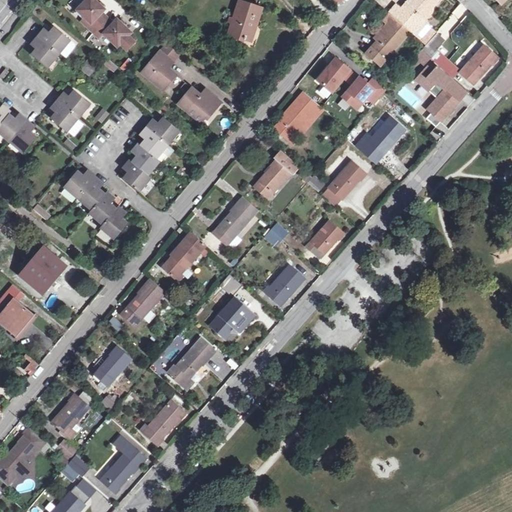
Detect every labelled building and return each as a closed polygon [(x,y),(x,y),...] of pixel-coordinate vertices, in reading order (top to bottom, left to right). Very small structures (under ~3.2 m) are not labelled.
[(88,27),(94,33),(106,19),(100,14),(105,9),(102,7),(99,4),(94,0),(86,0),(77,10),(85,16),(92,23),(88,27)] [(241,0),(230,32),(249,38),(255,23),(258,24),(264,6),(244,0),(241,0)] [(335,8),(340,3),(337,0),(326,0),(327,0),(335,8)] [(397,6),(391,13),(411,31),(415,34),(427,20),(425,18),(440,0),(416,0),(411,7),(408,4),(403,10),(397,6)] [(504,0),(498,0),(501,3),(494,9),(499,14),(506,8),(502,3),(504,0)] [(385,61),(411,31),(391,13),(390,12),(383,20),(390,26),(383,33),(384,34),(367,54),(376,62),(381,57),(385,61)] [(92,23),(85,16),(81,21),(88,27),(92,23)] [(113,25),(106,19),(94,33),(100,38),(104,34),(118,46),(121,43),(127,49),(135,41),(129,35),(132,32),(123,25),(120,22),(117,20),(113,25)] [(255,23),(249,38),(252,39),(258,24),(255,23)] [(45,28),(38,37),(58,54),(60,52),(66,57),(75,46),(75,43),(70,40),(55,27),(50,32),(45,28)] [(438,33),(423,49),(431,55),(436,49),(446,39),(438,33)] [(47,68),(58,54),(38,37),(31,45),(36,50),(31,55),(47,68)] [(493,65),(500,57),(484,43),(460,71),(474,84),(492,64),(493,65)] [(166,46),(161,52),(174,63),(179,56),(166,46)] [(460,71),(436,49),(431,55),(429,57),(453,78),(460,71)] [(430,58),(423,51),(417,57),(424,64),(430,58)] [(174,63),(161,52),(143,73),(163,90),(176,74),(169,68),(174,63)] [(381,57),(376,62),(381,66),(385,61),(381,57)] [(128,73),(134,63),(126,59),(120,69),(128,73)] [(319,81),(333,93),(352,71),(338,59),(319,81)] [(81,69),(87,74),(93,66),(88,61),(81,69)] [(432,74),(433,73),(428,68),(417,80),(430,91),(438,83),(445,90),(448,88),(432,74)] [(433,73),(432,74),(448,88),(447,89),(460,101),(460,100),(466,93),(437,68),(433,73)] [(354,85),(359,78),(353,72),(347,79),(354,85)] [(389,88),(375,76),(369,84),(360,77),(359,78),(354,85),(344,97),(352,104),(357,98),(363,103),(367,98),(375,104),(389,88)] [(201,122),(205,116),(210,110),(213,112),(221,103),(205,89),(200,95),(184,81),(176,92),(183,98),(179,103),(201,122)] [(460,101),(447,89),(446,90),(445,90),(428,110),(432,113),(427,119),(436,127),(454,107),(455,108),(461,101),(460,100),(460,101)] [(64,92),(59,100),(79,117),(90,103),(74,91),(69,97),(64,92)] [(275,126),(283,133),(283,134),(291,142),(297,135),(296,134),(313,114),(316,116),(323,108),(304,91),(288,108),(289,109),(275,126)] [(358,109),(363,103),(357,98),(352,104),(358,109)] [(79,117),(59,100),(51,109),(56,114),(51,118),(67,132),(67,131),(73,136),(84,123),(78,118),(79,117)] [(0,107),(0,124),(9,114),(10,113),(2,105),(0,107)] [(97,117),(101,121),(108,113),(103,109),(97,117)] [(14,119),(9,114),(0,124),(0,132),(9,141),(26,120),(18,114),(14,119)] [(382,154),(399,135),(400,136),(406,130),(391,117),(372,138),(367,134),(356,146),(376,164),(383,155),(382,154)] [(154,119),(147,128),(167,145),(179,131),(163,118),(159,123),(154,119)] [(35,127),(26,120),(9,141),(23,153),(36,138),(30,133),(35,127)] [(343,126),(351,132),(354,129),(355,128),(348,121),(343,126)] [(351,132),(343,126),(338,132),(346,138),(351,132)] [(145,140),(141,146),(156,159),(167,145),(147,128),(140,136),(145,140)] [(354,129),(351,132),(346,138),(345,139),(349,142),(358,133),(354,129)] [(72,147),(75,144),(68,139),(66,142),(72,147)] [(349,142),(345,139),(340,145),(344,148),(349,142)] [(137,157),(132,162),(147,175),(159,161),(156,159),(141,146),(138,143),(131,152),(137,157)] [(270,190),(273,193),(292,173),(293,174),(295,172),(307,183),(312,177),(280,149),(274,157),(277,159),(269,168),(271,170),(256,187),(265,195),(270,190)] [(150,177),(147,175),(132,162),(130,161),(123,169),(128,174),(123,179),(138,192),(150,177)] [(337,186),(332,191),(342,199),(360,180),(361,181),(367,174),(353,162),(333,182),(337,186)] [(63,186),(77,198),(95,177),(87,170),(82,176),(77,171),(63,186)] [(314,177),(309,183),(319,192),(325,185),(315,176),(314,177)] [(103,184),(95,177),(77,198),(91,210),(104,194),(99,189),(103,184)] [(329,187),(332,191),(337,186),(333,182),(329,187)] [(332,191),(329,187),(323,194),(336,206),(342,199),(332,191)] [(64,188),(60,193),(71,202),(75,198),(64,188)] [(270,190),(265,195),(269,198),(273,193),(270,190)] [(106,192),(104,194),(91,210),(89,212),(102,224),(116,208),(111,203),(114,199),(106,192)] [(216,231),(225,240),(230,234),(234,238),(259,210),(244,197),(232,211),(232,212),(216,231)] [(118,206),(116,208),(102,224),(100,227),(101,228),(115,239),(127,224),(122,219),(127,213),(118,206)] [(337,241),(344,233),(329,220),(311,242),(315,245),(310,251),(319,259),(336,240),(337,241)] [(275,224),(270,230),(282,240),(287,234),(275,224)] [(115,239),(101,228),(96,233),(97,233),(96,234),(109,245),(110,244),(110,245),(115,239)] [(282,240),(270,230),(266,235),(277,245),(282,240)] [(163,268),(178,281),(183,275),(181,273),(206,245),(192,233),(179,247),(180,248),(163,268)] [(40,249),(21,271),(23,273),(21,276),(43,295),(64,270),(40,249)] [(299,286),(305,279),(290,267),(272,287),(271,286),(266,292),(281,304),(297,285),(299,286)] [(229,274),(218,286),(231,297),(241,285),(229,274)] [(122,313),(131,321),(130,322),(137,328),(143,321),(141,319),(165,291),(151,278),(138,293),(139,293),(122,313)] [(0,321),(16,336),(34,315),(18,301),(23,295),(11,285),(0,298),(0,312),(1,313),(0,313),(0,321)] [(237,333),(253,315),(234,298),(211,325),(225,338),(230,332),(237,333)] [(120,329),(123,322),(112,317),(109,324),(120,329)] [(178,371),(187,379),(191,375),(200,365),(201,366),(214,350),(200,338),(175,367),(172,365),(167,371),(173,377),(178,371)] [(178,340),(175,344),(183,352),(186,348),(178,340)] [(94,374),(101,381),(108,386),(130,360),(116,347),(110,353),(111,354),(108,358),(98,370),(94,374)] [(98,370),(108,358),(104,354),(94,365),(98,370)] [(29,375),(35,368),(29,363),(24,370),(29,375)] [(104,391),(108,386),(101,381),(97,385),(104,391)] [(116,388),(107,398),(115,405),(124,395),(116,388)] [(70,430),(89,407),(74,395),(68,402),(69,403),(51,423),(61,431),(66,426),(70,430)] [(111,410),(115,405),(107,398),(103,403),(111,410)] [(174,426),(186,414),(172,401),(148,427),(145,425),(140,430),(156,444),(173,425),(174,426)] [(37,450),(39,447),(44,442),(29,429),(18,442),(19,443),(2,463),(1,462),(0,463),(0,475),(10,484),(16,477),(21,471),(23,472),(28,473),(33,466),(32,461),(29,458),(37,450)] [(132,474),(146,458),(121,437),(114,445),(125,454),(101,481),(114,492),(131,473),(132,474)] [(63,440),(56,448),(69,459),(76,451),(63,440)] [(37,450),(29,458),(32,461),(33,466),(28,473),(23,472),(21,471),(16,477),(35,474),(34,457),(39,451),(37,450)] [(55,461),(63,468),(67,464),(68,463),(59,455),(55,461)] [(68,463),(67,464),(79,474),(81,476),(89,468),(74,455),(69,462),(68,463)] [(79,474),(67,464),(63,468),(75,479),(79,474)] [(79,511),(84,506),(83,505),(89,497),(76,486),(52,511),(76,511),(78,511),(79,511)]
